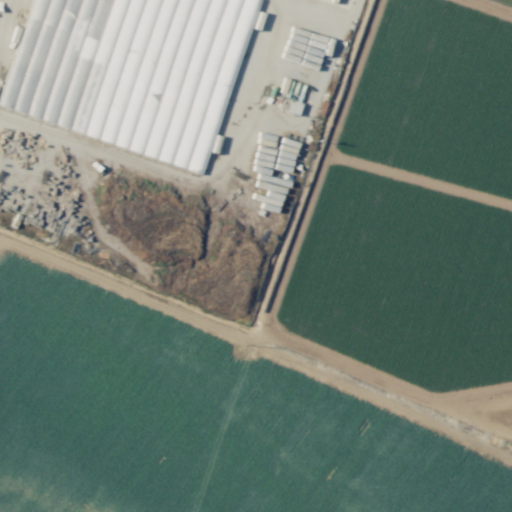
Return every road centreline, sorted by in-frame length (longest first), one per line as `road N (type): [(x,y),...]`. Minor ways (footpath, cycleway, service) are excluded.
road 1 (track): [(266,325),(372,0)]
road 2 (track): [(511,390),(431,396),(270,334),(266,325)]
road 3 (track): [(438,396),(511,189)]
